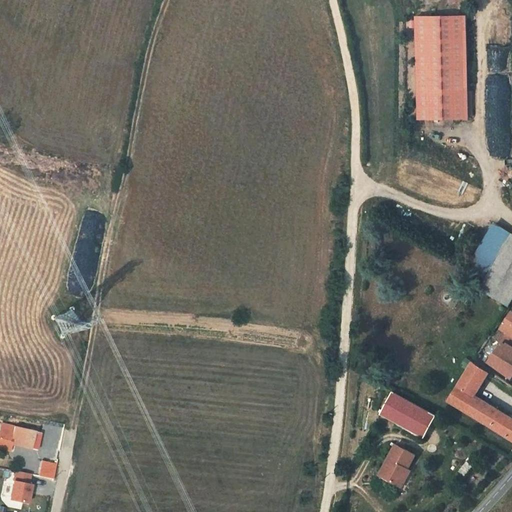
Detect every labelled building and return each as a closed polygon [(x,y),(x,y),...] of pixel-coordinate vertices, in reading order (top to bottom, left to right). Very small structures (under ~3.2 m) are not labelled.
[(467,14),(416,16),(419,118),(470,116),(467,14)] [(510,306),(511,301),(511,234),(500,227),(474,270),(491,280),(484,291),(510,306)] [(507,339),(495,355),(511,368),(511,315),(500,334),(507,339)] [(511,412),(480,390),(496,368),(482,357),(454,397),(511,435),(511,412)] [(440,410),(397,387),(386,408),(429,430),(440,410)] [(44,427),(5,417),(2,430),(0,429),(0,440),(12,443),(14,435),(41,442),(44,427)] [(400,478),(418,446),(394,432),(377,464),(400,478)] [(54,478),(56,461),(40,459),(38,476),(54,478)] [(38,467),(23,464),(18,493),(36,497),(39,477),(36,477),(38,467)]
